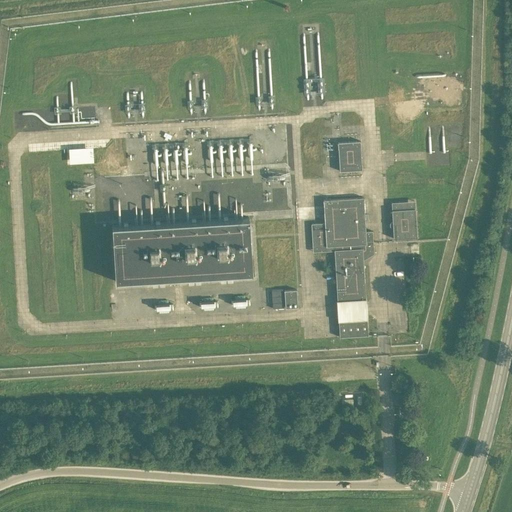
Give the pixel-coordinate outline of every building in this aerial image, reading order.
[(317,33),(308,34),(308,44),(318,44),(317,33)] [(314,93),(315,102),(325,101),(322,75),(303,77),(305,94),(314,93)] [(360,141),(337,142),(339,171),(361,169),(360,141)] [(66,147),(67,162),(94,161),(93,146),(66,147)] [(337,300),(365,298),(362,254),(373,253),(372,231),(365,231),(363,197),(323,200),(324,223),(311,223),(312,251),(334,250),(337,300)] [(168,219),(187,219),(187,207),(167,208),(168,219)] [(393,238),(416,237),(414,208),(391,210),(392,221),(391,221),(389,223),(390,226),(391,227),(392,227),(393,238)] [(115,280),(252,272),(248,217),(112,225),(115,280)] [(283,307),(282,289),(271,290),(272,308),(283,307)] [(297,306),(296,289),(284,290),(285,307),(297,306)] [(366,319),(338,321),(339,336),(367,335),(366,319)]
